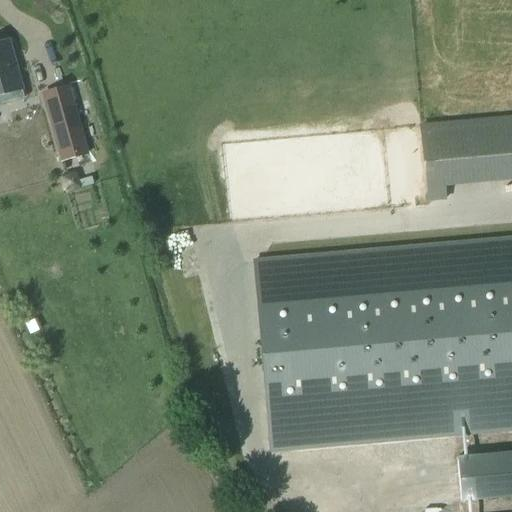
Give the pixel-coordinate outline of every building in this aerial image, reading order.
[(0,105),(22,99),(6,42),(0,43),(0,105)] [(73,110),(49,117),(62,162),(62,163),(86,156),(73,110)] [(426,204),(444,202),(442,186),(511,179),(511,120),(418,130),(426,204)] [(75,176),(62,179),(65,192),(78,189),(75,176)] [(511,240),(253,263),(269,452),(511,431),(511,240)] [(511,453),(457,459),(461,503),(511,498),(511,453)]
